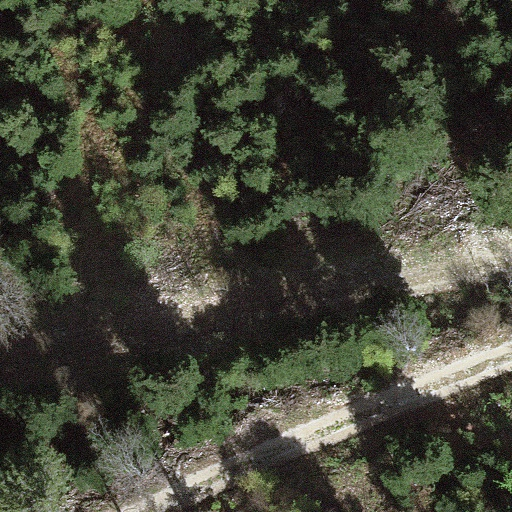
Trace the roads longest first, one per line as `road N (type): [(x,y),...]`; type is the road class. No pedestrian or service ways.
road 1 (track): [(0,367),(511,274)]
road 2 (track): [(147,511),(352,416),(511,354)]
